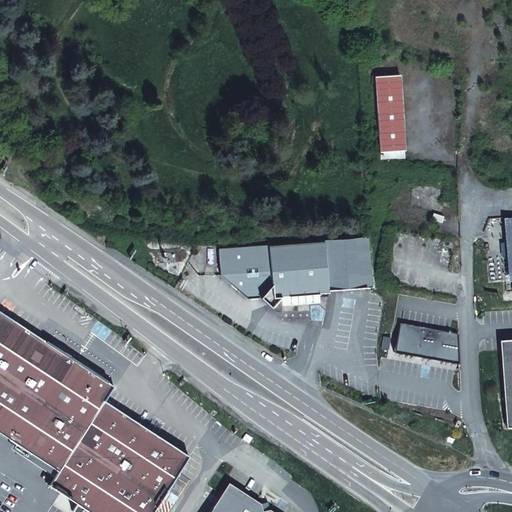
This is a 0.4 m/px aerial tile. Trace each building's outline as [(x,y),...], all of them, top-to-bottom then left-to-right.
[(374,76),(379,159),(404,157),(399,74),(374,76)] [(324,241),(265,246),(270,306),(281,295),(282,295),(283,303),(318,301),(317,293),(328,292),(328,290),(372,287),(369,238),(324,241)] [(265,246),(219,249),(221,275),(233,274),(234,286),(247,298),(260,297),(270,306),(265,246)] [(221,275),(234,286),(233,274),(221,275)] [(48,343),(0,311),(0,432),(58,470),(49,484),(75,501),(70,509),(75,511),(87,511),(89,510),(92,511),(149,511),(188,455),(103,400),(113,386),(106,381),(48,343)] [(458,333),(399,322),(393,352),(459,364),(458,333)] [(390,338),(383,337),(381,348),(388,349),(390,338)] [(511,426),(511,338),(499,340),(505,427),(511,426)] [(209,511),(274,511),(228,482),(209,511)]
